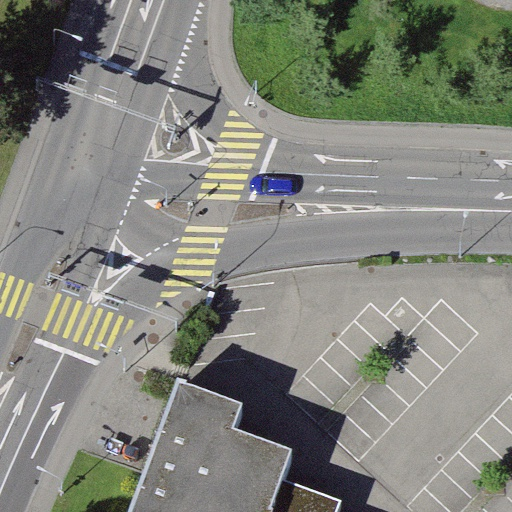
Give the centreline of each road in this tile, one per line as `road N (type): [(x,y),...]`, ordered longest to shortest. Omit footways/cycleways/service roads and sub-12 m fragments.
road 1 (residential): [(511,215),(216,210),(84,185)]
road 2 (tertiary): [(84,185),(0,420)]
road 3 (tertiary): [(148,0),(84,185)]
